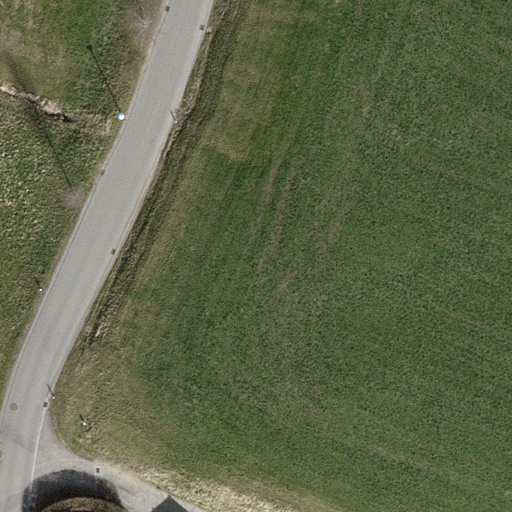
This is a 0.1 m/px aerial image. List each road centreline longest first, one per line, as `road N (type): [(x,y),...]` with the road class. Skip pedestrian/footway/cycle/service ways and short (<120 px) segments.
road 1 (tertiary): [(190,0),(158,95),(23,406),(5,511)]
road 2 (track): [(14,448),(178,511)]
